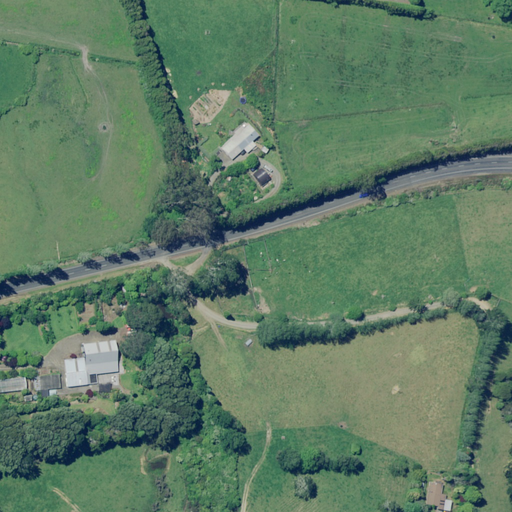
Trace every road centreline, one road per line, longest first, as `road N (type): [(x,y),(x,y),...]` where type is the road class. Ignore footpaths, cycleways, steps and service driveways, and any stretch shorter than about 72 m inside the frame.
road 1 (track): [(156,253),(212,321),(252,332),(472,300),(486,308),(470,396),(467,511)]
road 2 (primary): [(0,291),(228,234),(410,177),(511,163)]
